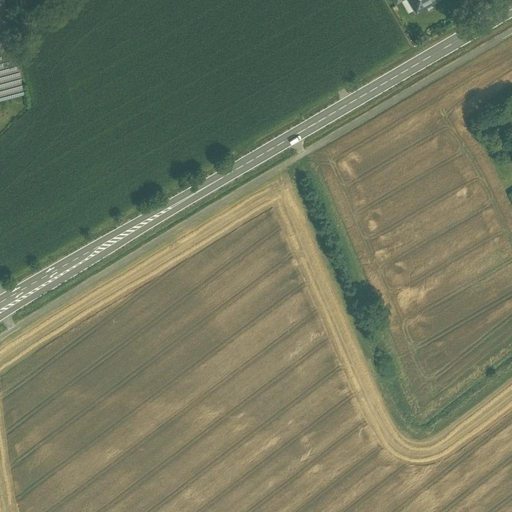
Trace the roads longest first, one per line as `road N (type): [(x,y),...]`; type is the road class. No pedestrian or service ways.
road 1 (secondary): [(242,165),(511,9)]
road 2 (secondary): [(0,317),(242,165)]
road 3 (secondary): [(242,165),(0,300)]
